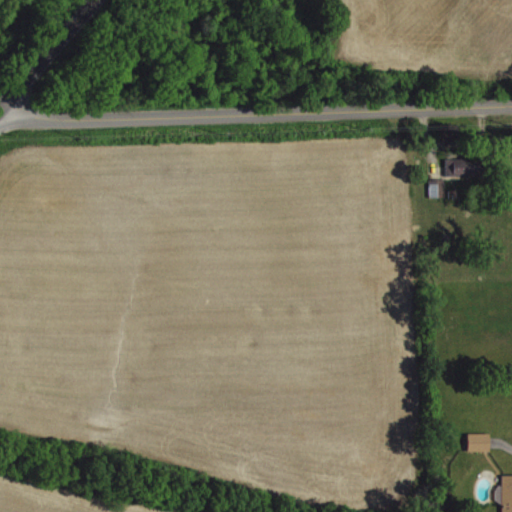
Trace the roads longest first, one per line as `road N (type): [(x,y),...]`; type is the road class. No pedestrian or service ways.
road 1 (tertiary): [(511,103),(145,116),(33,116),(0,108)]
road 2 (secondary): [(0,105),(93,0)]
